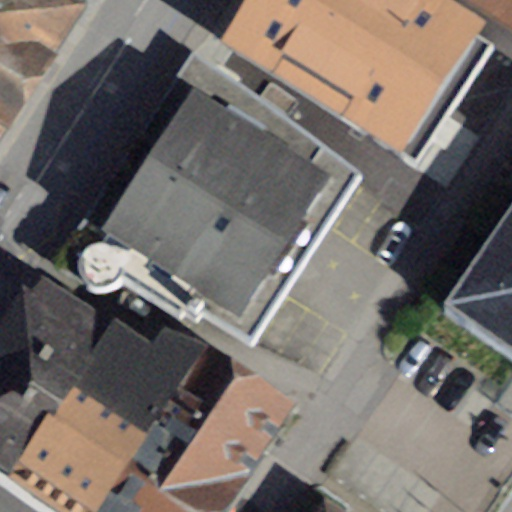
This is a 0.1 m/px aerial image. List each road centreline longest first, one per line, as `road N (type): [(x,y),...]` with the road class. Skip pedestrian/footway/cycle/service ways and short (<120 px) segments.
road 1 (tertiary): [(0,224),(147,0)]
road 2 (unclassified): [(261,511),(372,347)]
